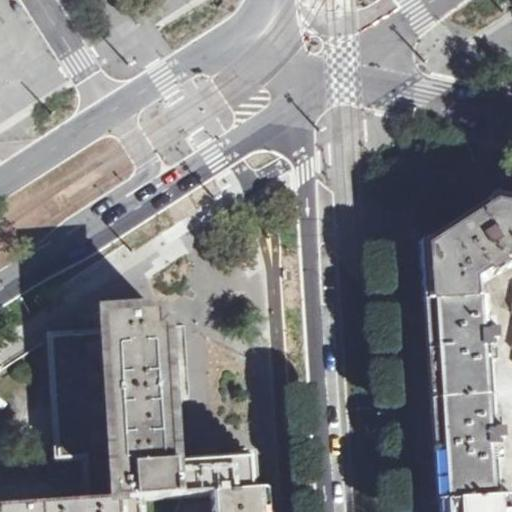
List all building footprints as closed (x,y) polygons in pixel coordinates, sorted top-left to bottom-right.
[(426,306),(476,302),(475,284),(485,277),(488,282),(504,271),(501,266),(511,258),(511,206),(493,203),(423,249),(426,306)] [(433,404),(491,400),(487,347),(496,346),(495,336),(486,336),(484,302),(476,302),(426,306),(433,404)] [(135,502),(175,500),(174,466),(172,443),(165,327),(159,328),(159,326),(157,326),(156,318),(158,318),(158,313),(135,314),(114,316),(101,316),(102,335),(52,337),(59,459),(84,458),(87,502),(107,502),(108,503),(135,502)] [(440,505),(498,501),(493,445),(503,445),(502,435),(493,435),(491,400),(433,404),(440,505)] [(292,488),(292,511),(317,511),(318,448),(289,448),(289,488),(292,488)] [(211,498),(263,496),(262,472),(249,473),(248,461),(174,466),(175,500),(182,499),(211,498)] [(264,511),(263,496),(211,498),(211,511),(264,511)] [(440,505),(440,511),(511,511),(511,500),(498,501),(440,505)] [(135,511),(135,502),(108,503),(107,502),(87,502),(0,508),(0,511),(135,511)]
